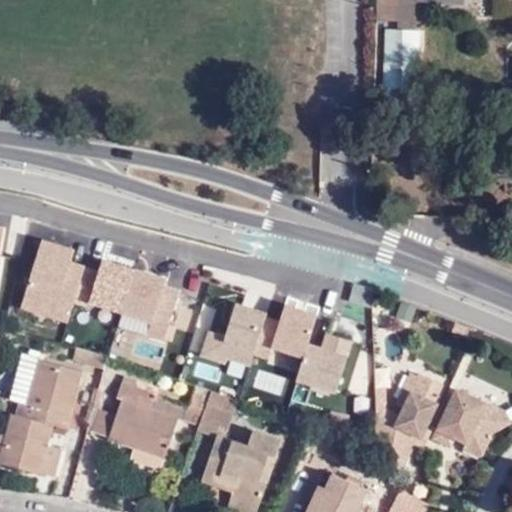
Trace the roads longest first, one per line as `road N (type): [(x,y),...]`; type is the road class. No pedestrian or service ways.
road 1 (tertiary): [(0,143),(342,228),(511,296)]
road 2 (unknown): [(342,228),(348,0)]
